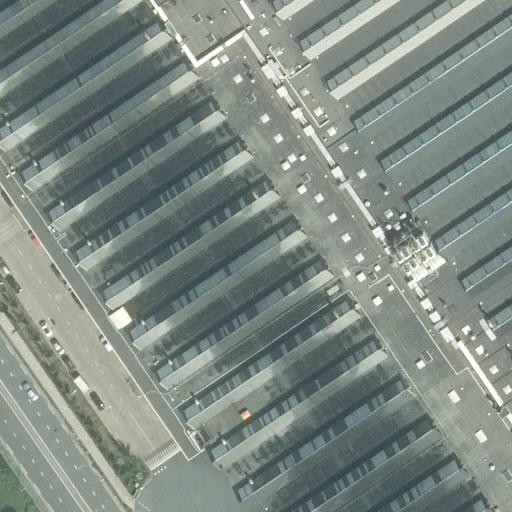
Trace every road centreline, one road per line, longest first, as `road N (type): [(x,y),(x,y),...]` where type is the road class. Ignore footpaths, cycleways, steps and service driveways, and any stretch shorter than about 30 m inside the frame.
road 1 (unclassified): [(182,489),(0,218)]
road 2 (primary): [(105,511),(0,360)]
